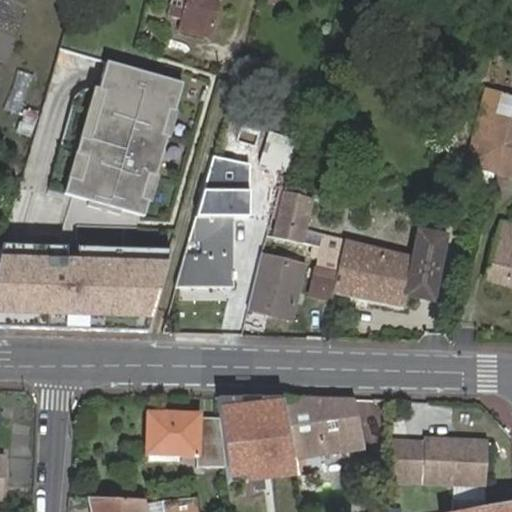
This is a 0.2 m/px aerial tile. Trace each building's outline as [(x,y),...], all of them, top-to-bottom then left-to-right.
[(129,0),(128,8),(146,10),(147,0),(129,0)] [(184,0),(178,29),(211,37),(220,2),(212,0),(184,0)] [(118,43),(132,48),(142,16),(129,12),(118,43)] [(155,176),(168,135),(162,134),(169,110),(175,112),(183,83),(106,60),(98,88),(103,90),(89,137),(79,134),(74,151),(86,154),(79,177),(68,174),(63,191),(88,198),(86,203),(118,212),(120,208),(144,215),(148,199),(141,197),(148,174),(155,176)] [(89,137),(103,90),(98,88),(93,87),(79,134),(89,137)] [(482,113),(510,122),(511,115),(511,100),(488,93),(482,113)] [(168,135),(175,112),(169,110),(162,134),(168,135)] [(496,174),(510,122),(482,113),(468,165),(496,174)] [(511,115),(510,122),(496,174),(511,178),(511,115)] [(287,169),(295,139),(280,136),(274,165),(287,169)] [(79,177),(86,154),(74,151),(68,174),(79,177)] [(148,199),(155,176),(148,174),(141,197),(148,199)] [(301,189),(286,185),(285,192),(299,196),(301,189)] [(202,190),(173,286),(233,287),(234,218),(250,217),(251,190),(202,190)] [(315,200),(299,196),(285,192),(273,237),(308,246),(321,249),(319,258),(321,258),(340,263),(333,292),(403,309),(406,295),(433,302),(448,239),(421,233),(414,261),(306,232),(315,200)] [(486,277),(511,283),(511,223),(501,221),(486,277)] [(0,328),(144,335),(170,250),(0,243),(0,328)] [(321,249),(308,246),(305,258),(318,262),(319,258),(321,249)] [(314,290),(333,295),(333,292),(340,263),(321,258),(314,290)] [(262,261),(247,314),(291,325),(304,274),(262,261)] [(281,395),(218,400),(220,418),(227,468),(228,480),(296,471),(294,458),(281,395)] [(284,405),(294,458),(362,448),(354,398),(291,396),(281,395),(284,405)] [(197,469),(226,469),(220,418),(197,418),(197,415),(148,413),(147,453),(197,456),(197,469)] [(391,438),(389,475),(425,477),(425,480),(457,482),(485,484),(488,441),(423,437),(423,440),(391,438)] [(485,484),(457,482),(456,498),(485,499),(485,484)] [(142,511),(141,500),(92,498),(95,511),(142,511)] [(161,501),(141,500),(142,511),(177,511),(176,500),(161,501)] [(511,511),(511,501),(455,511),(511,511)]
